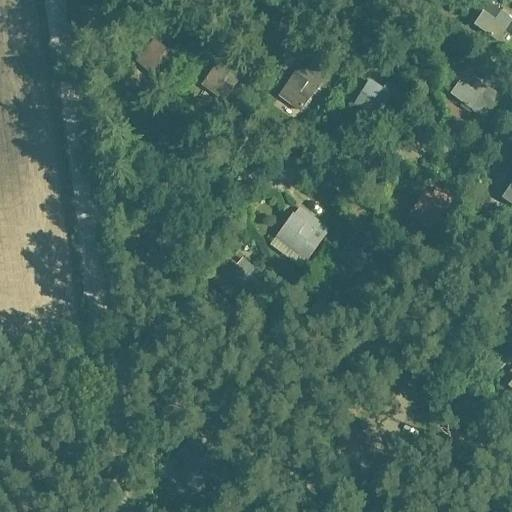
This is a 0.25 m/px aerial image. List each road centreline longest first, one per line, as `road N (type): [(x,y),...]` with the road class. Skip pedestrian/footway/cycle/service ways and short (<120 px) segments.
road 1 (residential): [(50,0),(123,511)]
road 2 (track): [(79,213),(511,137)]
